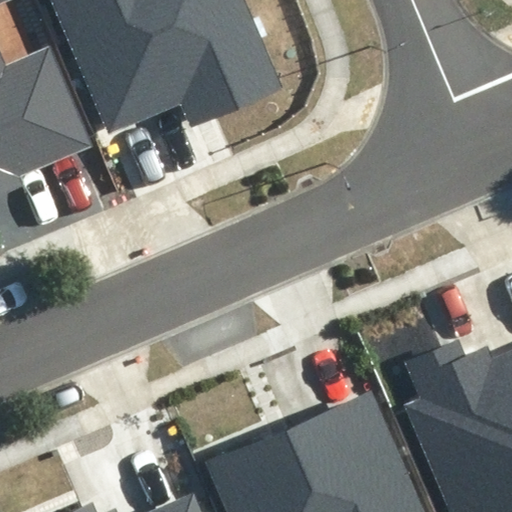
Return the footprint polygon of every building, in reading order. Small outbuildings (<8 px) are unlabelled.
[(0,2),(4,0),(0,0),(0,197),(23,187),(18,175),(90,145),(49,47),(5,65),(0,54),(0,2)] [(283,87),(245,0),(51,0),(109,132),(181,103),(191,125),(283,87)] [(466,353),(459,336),(402,360),(418,399),(404,405),(449,511),(511,511),(511,352),(494,360),(487,344),(466,353)] [(425,511),(372,389),(206,461),(227,511),(425,511)] [(202,511),(194,492),(148,511),(115,511),(111,511),(96,511),(93,503),(72,511),(202,511)]
